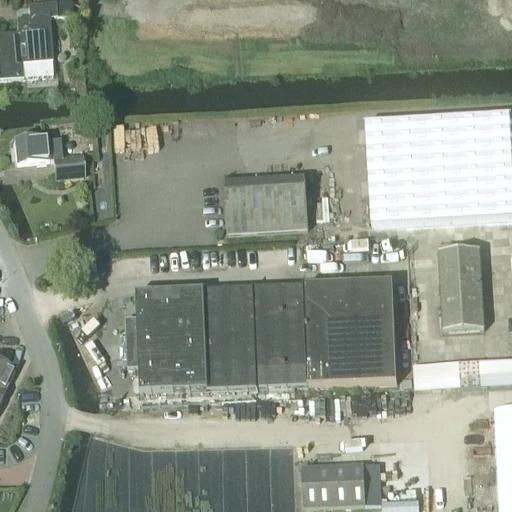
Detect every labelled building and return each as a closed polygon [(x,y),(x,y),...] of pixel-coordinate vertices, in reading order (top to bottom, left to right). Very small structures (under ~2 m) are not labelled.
[(0,39),(0,84),(21,82),(20,68),(51,65),(47,21),(56,21),(73,20),(72,6),(70,6),(70,4),(57,1),(40,1),(40,8),(27,9),(28,22),(16,23),(17,38),(0,39)] [(511,100),(317,112),(320,164),(377,161),(379,201),(511,193),(511,100)] [(52,164),(60,163),(59,145),(46,146),(45,142),(13,144),(15,169),(52,166),(52,164)] [(52,164),(52,166),(54,184),(82,182),(80,162),(60,163),(52,164)] [(224,188),(227,239),(308,235),(305,183),(224,188)] [(480,254),(438,256),(442,337),(483,334),(480,254)] [(396,388),(392,287),(136,296),(137,323),(133,323),(125,331),(126,372),(139,372),(140,397),(396,388)] [(480,391),(478,366),(458,367),(460,393),(480,391)] [(0,395),(3,397),(3,396),(3,395),(13,374),(0,367),(0,395)] [(302,472),(303,511),(308,511),(364,510),(362,470),(302,472)]
